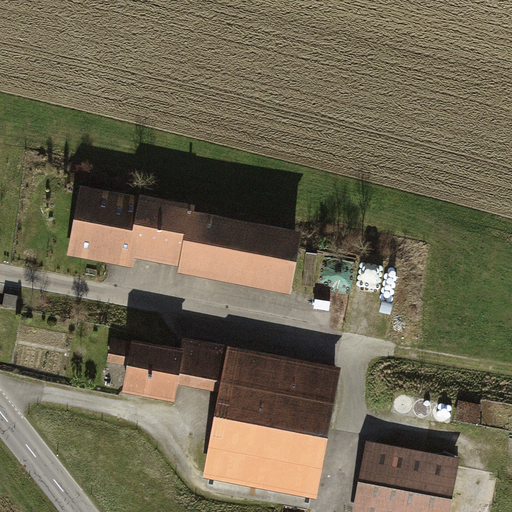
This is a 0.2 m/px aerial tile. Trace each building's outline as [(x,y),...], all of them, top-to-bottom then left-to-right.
[(190,215),(76,194),(63,263),(135,276),(137,267),(176,274),(175,283),(289,304),(300,243),(189,222),(190,215)] [(313,508),(339,376),(183,346),(181,358),(110,344),(105,368),(124,372),(118,402),(170,412),(174,392),(220,401),(203,486),(313,508)] [(406,408),(401,406),(397,407),(394,410),(392,415),(393,419),(396,423),(401,424),(405,423),(409,420),(410,416),(409,411),(406,408)] [(482,411),(459,407),(455,427),(478,431),(482,411)] [(425,411),(420,410),(416,411),(412,414),(411,418),(412,423),(415,426),(420,427),(424,426),(427,423),(429,419),(428,414),(425,411)] [(445,414),(441,412),(436,413),(433,417),(432,421),(433,425),(436,429),(440,430),(445,429),(448,426),(450,422),(448,417),(445,414)] [(450,511),(459,468),(364,449),(351,511),(450,511)]
